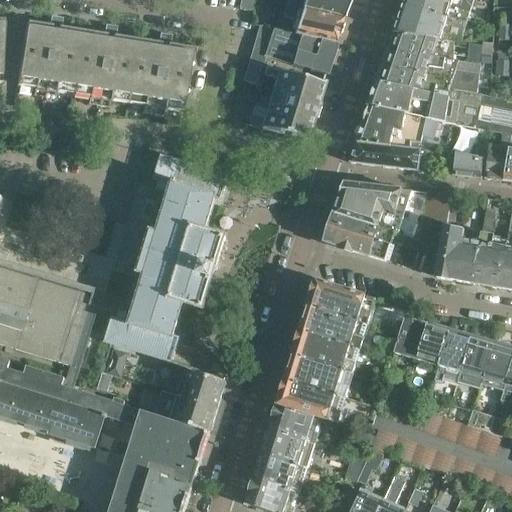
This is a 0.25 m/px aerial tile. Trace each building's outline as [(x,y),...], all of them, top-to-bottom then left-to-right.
[(253,0),(239,0),(239,9),(247,10),(251,11),(253,0)] [(288,0),(287,6),(302,10),(343,19),(346,10),(347,11),(350,2),(349,2),(349,0),(288,0)] [(405,0),(404,5),(449,19),(449,15),(468,21),(475,0),(405,0)] [(404,5),(394,34),(440,41),(441,41),(461,42),(468,21),(450,16),(449,19),(404,5)] [(298,22),(294,36),(293,36),(335,45),(343,19),(302,10),(287,6),(283,17),(298,22)] [(27,23),(17,86),(35,89),(34,96),(54,100),(56,93),(72,95),(82,32),(61,28),(63,19),(51,17),(49,27),(27,23)] [(511,23),(502,23),(501,31),(511,31),(511,23)] [(82,32),(72,95),(89,98),(88,105),(109,108),(110,101),(127,104),(137,41),(115,37),(117,27),(105,25),(103,35),(82,32)] [(259,27),(248,63),(260,66),(265,68),(267,69),(270,60),(325,77),(335,45),(293,36),(294,36),(278,32),(272,31),(259,27)] [(511,33),(501,33),(501,41),(511,41),(511,33)] [(137,41),(127,104),(144,107),(142,114),(153,116),(163,117),(164,110),(182,113),(185,97),(188,95),(186,91),(189,70),(192,67),(190,63),(192,50),(170,46),(171,36),(160,34),(158,44),(137,41)] [(394,34),(388,52),(434,59),(434,58),(446,60),(454,61),(454,42),(441,41),(440,41),(394,34)] [(484,43),(484,63),(492,63),(492,43),(484,43)] [(469,44),(467,63),(480,65),(483,46),(469,44)] [(388,52),(378,83),(416,92),(423,93),(431,68),(444,71),(446,60),(434,58),(434,59),(388,52)] [(498,60),(498,68),(511,68),(511,60),(498,60)] [(460,62),(450,89),(451,89),(450,90),(477,94),(480,74),(480,65),(460,62)] [(260,66),(248,63),(243,82),(254,85),(260,66)] [(267,69),(265,68),(262,77),(275,80),(270,95),(271,95),(315,108),(322,86),(277,72),(267,69)] [(498,69),(498,77),(511,77),(511,69),(498,69)] [(378,83),(370,107),(407,115),(411,116),(426,120),(427,120),(444,124),(446,124),(456,125),(460,104),(450,102),(450,99),(448,98),(423,93),(416,92),(378,83)] [(450,90),(448,98),(450,99),(450,102),(460,104),(456,126),(476,129),(502,135),(511,136),(511,102),(496,98),(477,94),(450,90)] [(496,90),(496,98),(509,99),(509,91),(496,90)] [(248,126),(260,129),(306,140),(315,108),(271,95),(270,99),(261,98),(258,107),(254,106),(248,126)] [(370,107),(358,144),(391,148),(392,147),(411,149),(412,143),(413,138),(408,137),(409,133),(423,136),(427,120),(426,120),(411,116),(407,115),(370,107)] [(490,146),(486,179),(504,181),(509,149),(511,137),(502,135),(500,148),(490,146)] [(358,144),(351,163),(426,172),(428,157),(439,159),(440,149),(421,146),(421,144),(412,143),(411,149),(392,147),(391,148),(358,144)] [(483,160),(447,152),(445,164),(455,165),(453,176),(481,179),(481,178),(483,160)] [(158,190),(170,193),(158,235),(152,233),(138,274),(146,276),(133,317),(120,313),(114,311),(111,320),(104,343),(110,344),(130,350),(172,363),(180,338),(173,337),(184,303),(204,309),(225,238),(205,232),(215,200),(222,202),(229,177),(162,156),(154,180),(160,182),(158,190)] [(340,197),(335,214),(379,228),(390,231),(395,215),(396,215),(398,209),(406,212),(412,192),(344,184),(340,197)] [(425,214),(420,242),(430,245),(441,248),(445,228),(446,228),(452,197),(451,196),(448,196),(442,196),(428,194),(425,214)] [(441,248),(436,278),(437,278),(473,285),(480,243),(482,234),(466,231),(454,230),(457,213),(463,214),(465,199),(452,197),(446,228),(445,228),(441,248)] [(0,210),(3,199),(0,198),(0,345),(71,367),(64,389),(74,392),(97,316),(111,320),(114,311),(92,304),(96,290),(0,260),(0,210)] [(480,243),(473,285),(499,289),(507,248),(506,248),(494,245),(495,236),(494,236),(494,229),(496,215),(495,215),(486,213),(482,234),(480,243)] [(379,228),(335,214),(325,243),(372,258),(386,262),(395,233),(390,231),(379,228)] [(406,248),(414,250),(417,241),(408,238),(406,248)] [(426,262),(422,274),(436,278),(441,248),(430,245),(426,262)] [(511,248),(507,248),(499,289),(511,291),(511,248)] [(312,298),(309,307),(359,323),(368,326),(376,301),(317,282),(316,285),(312,287),(310,293),(312,298)] [(309,307),(302,332),(361,351),(368,326),(359,324),(359,323),(309,307)] [(405,319),(404,322),(394,354),(417,361),(428,326),(425,325),(424,322),(419,321),(417,322),(414,321),(414,322),(405,319)] [(399,334),(403,325),(391,322),(388,331),(399,334)] [(428,326),(417,361),(439,367),(450,332),(448,332),(446,329),(441,327),(438,329),(428,326)] [(297,347),(294,356),(353,375),(361,352),(361,351),(302,332),(301,334),(297,337),(295,343),(297,347)] [(450,332),(439,367),(434,382),(442,384),(444,377),(458,381),(461,373),(473,339),(470,338),(469,335),(462,333),(459,335),(450,332)] [(473,339),(461,373),(483,380),(495,345),(493,344),(491,342),(485,340),(482,342),(473,339)] [(130,350),(110,344),(102,374),(121,380),(130,350)] [(511,347),(507,346),(505,348),(495,345),(483,380),(481,387),(503,394),(505,386),(511,366),(511,347)] [(294,356),(287,381),(336,397),(346,400),(377,409),(381,399),(350,389),(353,375),(294,356)] [(0,416),(60,436),(60,438),(94,448),(100,428),(117,433),(121,420),(125,407),(123,407),(125,402),(114,399),(111,408),(96,403),(97,399),(74,392),(64,389),(61,388),(63,380),(28,370),(26,377),(8,372),(10,364),(0,361),(0,416)] [(185,373),(185,371),(164,365),(161,375),(176,379),(179,371),(185,373)] [(511,366),(505,386),(503,394),(499,403),(511,406),(511,405),(511,366)] [(185,371),(185,373),(177,397),(218,409),(226,383),(185,371)] [(372,381),(384,385),(387,377),(375,374),(372,381)] [(278,408),(323,421),(328,423),(328,422),(338,425),(346,401),(346,400),(336,397),(287,381),(286,383),(282,386),(280,393),(282,396),(278,408)] [(389,387),(386,396),(396,399),(399,391),(389,387)] [(416,398),(406,394),(403,402),(414,405),(416,398)] [(177,397),(169,422),(209,435),(218,409),(177,397)] [(134,404),(132,410),(159,418),(162,408),(141,402),(134,404)] [(447,410),(448,407),(433,405),(431,412),(445,417),(447,410)] [(185,511),(209,435),(125,407),(121,420),(138,426),(110,511),(185,511)] [(274,420),(271,430),(315,444),(323,421),(278,408),(274,411),(272,418),(274,420)] [(490,423),(472,417),(469,426),(487,432),(490,423)] [(511,433),(511,426),(494,419),(489,432),(510,440),(511,433)] [(266,445),(263,455),(307,469),(315,444),(271,430),(270,433),(266,435),(264,442),(266,445)] [(375,447),(432,468),(440,450),(381,430),(375,447)] [(374,437),(369,435),(365,445),(371,447),(374,437)] [(365,483),(379,453),(371,450),(358,479),(365,483)] [(379,472),(386,455),(380,452),(372,469),(379,472)] [(258,469),(255,480),(300,494),(307,469),(263,455),(263,457),(259,459),(256,466),(258,469)] [(356,482),(363,461),(352,457),(345,478),(356,482)] [(452,473),(509,490),(511,479),(511,474),(458,458),(452,473)] [(378,511),(404,511),(405,511),(395,506),(406,483),(395,478),(384,502),(378,511)] [(293,511),(300,494),(255,480),(254,483),(250,486),(248,491),(250,495),(247,505),(249,506),(250,506),(268,511),(293,511)] [(425,492),(416,488),(410,502),(419,506),(425,492)] [(378,511),(384,502),(362,492),(352,511),(378,511)]
